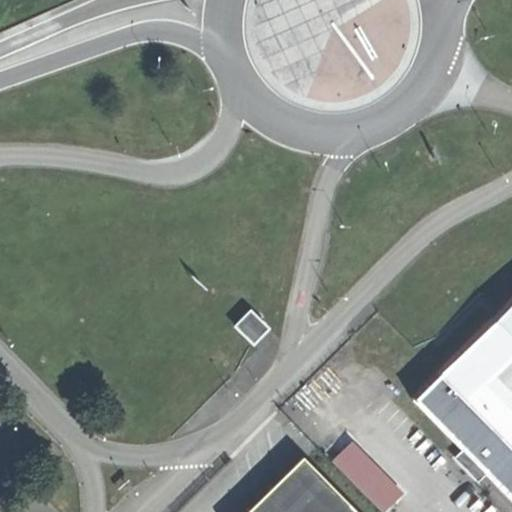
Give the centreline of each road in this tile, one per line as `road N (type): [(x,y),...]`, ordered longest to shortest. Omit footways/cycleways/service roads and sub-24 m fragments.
road 1 (secondary): [(222,52),(239,92),(283,129),(353,139),(397,121),(426,91),(445,30)]
road 2 (secondary): [(0,80),(152,29),(222,52)]
road 3 (secondary): [(116,0),(0,50)]
